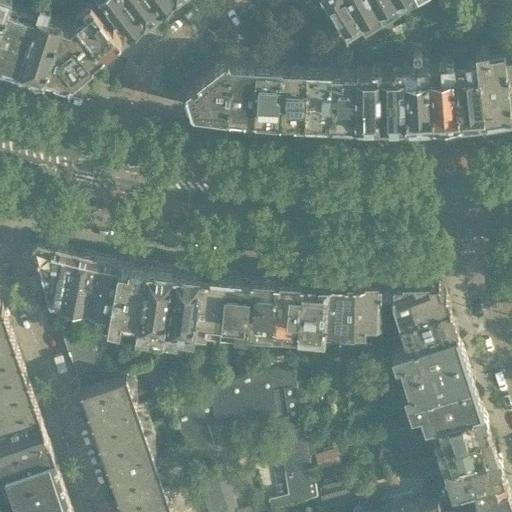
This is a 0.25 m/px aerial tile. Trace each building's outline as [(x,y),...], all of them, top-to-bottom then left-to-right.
[(0,0),(0,24),(8,0),(0,0)] [(16,0),(8,0),(0,24),(0,57),(19,63),(38,8),(16,0)] [(39,0),(38,8),(19,63),(45,72),(62,21),(63,17),(49,12),(51,3),(43,0),(39,0)] [(76,18),(77,20),(102,51),(121,36),(109,20),(92,0),(88,0),(76,10),(76,18)] [(145,17),(131,0),(105,0),(129,29),(145,17)] [(161,5),(157,0),(131,0),(145,17),(161,5)] [(304,0),(302,1),(307,9),(320,0),(304,0)] [(351,0),(327,0),(346,29),(362,19),(351,0)] [(351,0),(362,19),(364,24),(382,13),(374,0),(351,0)] [(397,0),(374,0),(382,13),(398,3),(397,0)] [(451,26),(473,25),(473,9),(450,11),(451,26)] [(282,46),(283,15),(269,24),(269,46),(282,46)] [(102,51),(77,20),(71,25),(62,21),(45,72),(69,79),(102,51)] [(511,106),(511,20),(502,21),(504,49),(511,107),(511,106)] [(401,22),(392,27),(396,35),(405,30),(401,22)] [(368,42),(364,36),(358,40),(362,45),(368,42)] [(474,44),(475,53),(483,111),(503,108),(511,107),(504,49),(488,52),(487,42),(474,44)] [(186,86),(192,105),(229,110),(232,58),(228,53),(186,86)] [(464,59),(451,61),(457,114),(483,111),(475,53),(464,55),(464,59)] [(439,62),(427,63),(431,116),(457,114),(451,61),(451,56),(439,56),(439,62)] [(257,59),(232,58),(229,110),(255,112),(257,59)] [(415,63),(403,64),(406,118),(431,116),(427,63),(427,58),(415,58),(415,63)] [(281,60),(257,59),(255,112),(279,114),(281,62),(281,60)] [(393,64),(379,64),(380,118),(406,118),(403,64),(403,59),(393,60),(393,64)] [(356,65),(356,68),(356,118),(380,118),(379,64),(379,60),(370,60),(370,65),(356,65)] [(305,63),(281,62),(279,114),(304,116),(305,63)] [(331,64),(305,63),(304,116),(329,117),(331,67),(331,64)] [(356,68),(331,67),(329,117),(356,118),(356,68)] [(71,245),(38,236),(32,242),(51,297),(52,297),(62,299),(71,245)] [(71,245),(62,299),(62,301),(87,306),(96,250),(71,245)] [(121,256),(96,250),(87,306),(86,310),(101,313),(110,315),(121,256)] [(147,260),(121,256),(110,315),(109,321),(137,325),(147,260)] [(174,264),(147,260),(137,325),(136,327),(165,331),(174,264)] [(201,267),(174,264),(165,331),(193,336),(194,324),(201,267)] [(210,268),(201,267),(194,324),(201,324),(201,331),(219,333),(225,269),(210,268)] [(250,272),(225,269),(219,333),(238,335),(239,328),(245,329),(245,325),(250,272)] [(276,274),(250,272),(245,325),(271,327),(276,274)] [(302,276),(276,274),(271,327),(297,330),(302,276)] [(329,277),(302,276),(297,330),(324,332),(329,277)] [(408,277),(381,278),(381,289),(393,290),(393,295),(400,317),(450,301),(446,288),(441,286),(438,276),(408,277)] [(354,278),(329,277),(324,332),(337,333),(336,343),(351,344),(351,334),(351,327),(353,327),(354,278)] [(381,278),(354,278),(353,327),(351,327),(351,334),(366,335),(367,324),(380,325),(381,289),(381,278)] [(0,293),(0,423),(40,409),(0,293)] [(450,301),(400,317),(408,341),(458,326),(450,301)] [(408,341),(403,343),(392,346),(396,358),(405,355),(410,368),(466,351),(458,326),(408,341)] [(78,342),(68,346),(77,372),(80,380),(81,383),(81,384),(109,374),(109,373),(103,357),(99,344),(81,350),(78,342)] [(466,351),(410,368),(414,382),(404,385),(408,396),(474,377),(466,351)] [(156,358),(145,362),(159,405),(171,401),(156,358)] [(305,434),(294,368),(264,366),(170,398),(189,451),(214,443),(207,422),(216,419),(276,409),(288,491),(268,496),(271,505),(317,492),(312,464),(310,464),(308,452),(305,434)] [(81,384),(125,511),(175,511),(127,368),(109,374),(81,384)] [(474,377),(408,396),(412,408),(426,404),(430,417),(482,402),(474,377)] [(482,402),(430,417),(438,441),(490,426),(482,402)] [(40,409),(0,423),(0,450),(48,433),(42,416),(40,409)] [(490,426),(438,441),(445,463),(497,449),(490,426)] [(313,432),(305,434),(308,452),(317,450),(313,432)] [(48,433),(0,450),(0,461),(3,470),(6,469),(54,452),(48,433)] [(408,438),(393,442),(396,453),(411,449),(408,438)] [(337,447),(316,453),(320,468),(341,461),(337,447)] [(497,449),(445,463),(450,479),(429,485),(431,494),(438,492),(465,484),(475,481),(505,473),(497,449)] [(66,486),(54,452),(6,469),(18,502),(66,486)] [(221,461),(195,470),(208,509),(218,506),(219,509),(235,504),(221,461)] [(421,471),(418,462),(407,465),(406,461),(398,463),(399,465),(402,476),(421,471)] [(342,469),(320,474),(324,489),(346,484),(342,469)] [(511,511),(511,495),(505,473),(475,481),(479,498),(483,511),(511,511)] [(320,493),(324,505),(359,495),(355,483),(320,493)] [(44,511),(72,503),(66,486),(18,502),(20,511),(44,511)] [(443,508),(438,492),(431,494),(427,495),(426,494),(365,511),(483,511),(479,498),(443,508)] [(74,511),(72,503),(44,511),(74,511)]
